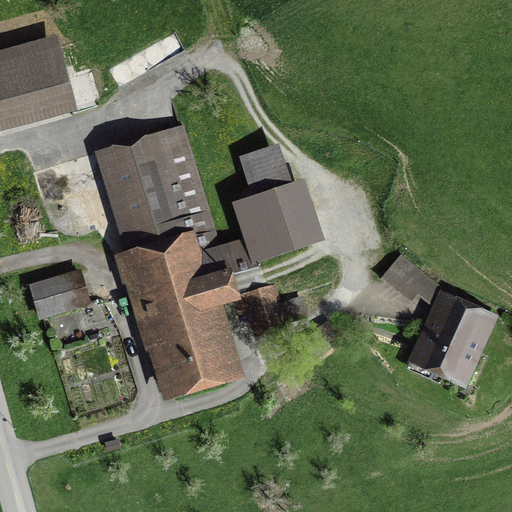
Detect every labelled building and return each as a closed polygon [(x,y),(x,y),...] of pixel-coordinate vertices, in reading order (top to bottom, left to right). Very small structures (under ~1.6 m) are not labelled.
[(131,66),(128,68),(122,65),(117,66),(114,71),(114,76),(118,81),(125,81),(130,76),(129,70),(133,69),(135,72),(142,72),(147,66),(146,61),(149,59),(151,62),(158,63),(163,57),(162,52),(164,51),(166,53),(173,54),(178,48),(177,40),(170,37),(165,39),(162,43),(162,48),(161,49),(155,46),(150,48),(147,52),(147,57),(145,58),(139,55),(134,57),(131,61),(131,66)] [(59,49),(0,63),(0,138),(77,119),(59,49)] [(258,270),(250,242),(221,251),(185,132),(96,159),(126,255),(167,390),(231,371),(211,304),(237,296),(232,278),(258,270)] [(301,192),(294,194),(281,151),(240,164),(254,206),(264,203),(276,243),(313,232),(301,192)] [(417,302),(432,314),(408,371),(464,396),(495,322),(440,300),(444,292),(401,260),(380,285),(413,308),(417,302)] [(84,272),(34,285),(43,317),(92,304),(84,272)] [(276,287),(249,293),(257,327),(303,317),(299,300),(280,304),(276,287)] [(319,329),(303,340),(316,360),(332,349),(319,329)]
